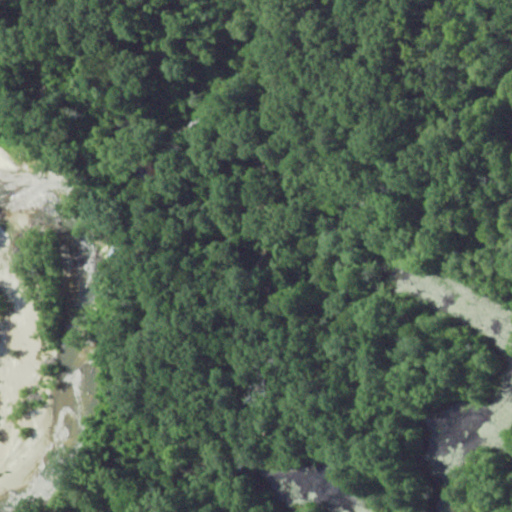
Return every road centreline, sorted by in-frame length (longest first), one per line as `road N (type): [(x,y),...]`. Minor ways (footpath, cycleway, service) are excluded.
road 1 (residential): [(190,394),(229,390),(96,257),(0,244),(106,433),(190,394)]
road 2 (residential): [(467,511),(350,511),(229,390)]
